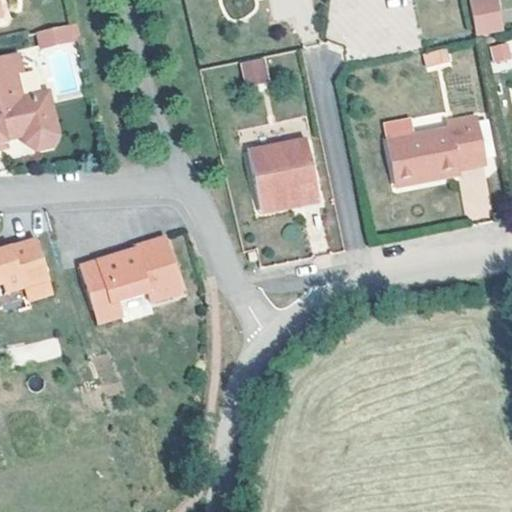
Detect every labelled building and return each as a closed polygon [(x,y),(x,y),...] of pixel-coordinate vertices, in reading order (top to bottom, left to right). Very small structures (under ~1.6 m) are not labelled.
[(469,0),(474,22),(489,19),(485,0),(469,0)] [(72,10),(60,12),(63,26),(75,24),(72,10)] [(42,16),(46,30),(63,26),(60,12),(59,13),(42,16)] [(42,16),(32,18),(35,32),(46,30),(42,16)] [(511,41),(489,45),(491,62),(511,58),(511,41)] [(256,46),(236,50),(240,71),(260,66),(256,46)] [(426,70),(451,63),(446,46),(421,54),(426,70)] [(0,70),(0,130),(4,129),(3,122),(16,120),(24,126),(39,124),(42,117),(33,77),(2,82),(0,71),(0,70)] [(446,110),(448,116),(388,130),(398,174),(459,161),(458,157),(484,152),(474,104),(446,110)] [(239,136),(249,191),(285,185),(286,194),(306,190),(295,126),(239,136)] [(23,137),(7,142),(13,158),(28,153),(23,137)] [(285,185),(249,191),(250,200),(286,194),(285,185)] [(114,237),(71,251),(85,295),(109,287),(138,278),(141,287),(164,281),(158,263),(168,260),(156,222),(124,231),(125,234),(127,242),(117,245),(114,237)] [(0,283),(18,278),(42,270),(30,231),(0,239),(0,283)] [(125,234),(114,237),(117,245),(127,242),(125,234)] [(245,250),(247,261),(258,259),(257,249),(245,250)] [(168,260),(158,263),(164,281),(173,278),(168,260)] [(42,270),(18,278),(22,292),(46,285),(42,270)] [(109,287),(85,295),(89,309),(113,301),(109,287)]
